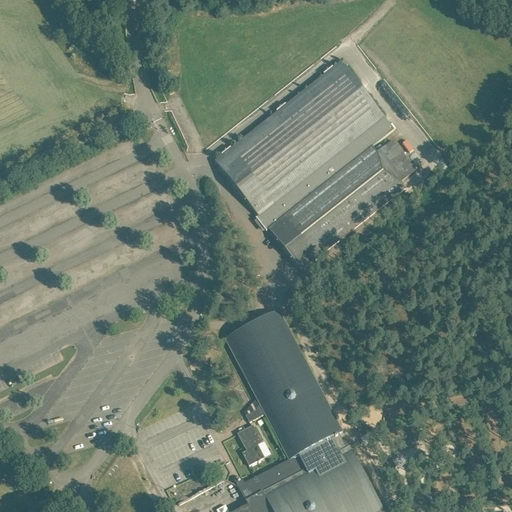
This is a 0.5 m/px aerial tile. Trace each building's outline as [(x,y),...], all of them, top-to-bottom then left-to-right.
[(394,130),(341,63),(333,69),(333,67),(324,74),(324,76),(286,106),(285,105),(276,112),(277,113),(231,149),(230,148),(221,155),(222,156),(215,162),(258,217),(256,219),(266,232),(269,230),(302,271),(406,189),(400,183),(378,154),(373,148),(394,130)] [(125,78),(122,74),(120,76),(118,72),(116,74),(120,81),(125,78)] [(343,433),(283,319),(278,311),(225,339),(289,461),(249,482),(250,485),(245,487),(243,484),(238,487),(248,506),(235,511),(384,511),(350,447),(346,449),(339,435),(343,433)] [(246,417),(249,424),(264,416),(260,409),(246,417)] [(242,454),(249,467),(258,462),(259,464),(261,462),(260,461),(265,459),(258,446),(262,444),(253,426),(237,435),(246,452),(242,454)]
